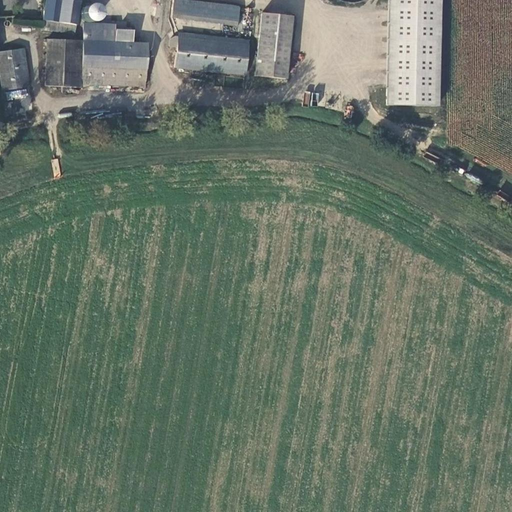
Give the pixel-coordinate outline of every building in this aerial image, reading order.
[(55,0),(45,0),(42,22),(59,24),(62,1),(55,0)] [(439,106),(443,0),(389,0),(385,104),(439,106)] [(62,1),(59,24),(75,27),(78,3),(62,1)] [(172,1),(170,19),(239,27),(241,9),(172,1)] [(287,80),(293,18),(264,15),(258,77),(287,80)] [(74,33),(75,27),(59,24),(42,22),(41,28),(74,33)] [(80,42),(78,86),(145,88),(146,50),(132,49),(133,33),(114,33),(115,27),(83,26),(82,42),(80,42)] [(179,38),(170,42),(169,50),(177,51),(175,69),(245,76),(249,45),(179,38)] [(47,41),(46,90),(78,89),(78,86),(80,42),(47,41)] [(28,86),(23,49),(0,51),(0,82),(1,90),(28,86)] [(303,105),(309,106),(312,92),(306,91),(303,105)] [(51,159),(54,177),(60,176),(58,158),(51,159)] [(507,202),(511,198),(501,190),(498,194),(507,202)]
